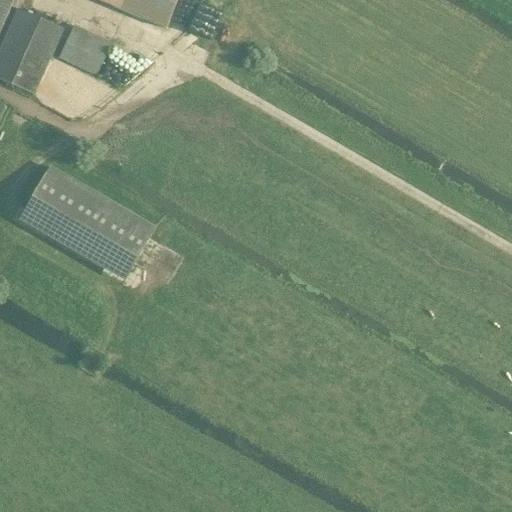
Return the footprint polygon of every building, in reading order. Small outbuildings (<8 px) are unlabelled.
[(0,0),(0,31),(13,0),(0,0)] [(178,0),(96,0),(119,9),(167,29),(178,0)] [(0,81),(34,96),(64,29),(19,10),(0,54),(0,81)] [(112,45),(75,27),(59,59),(97,77),(112,45)] [(50,169),(26,211),(130,271),(154,229),(50,169)]
